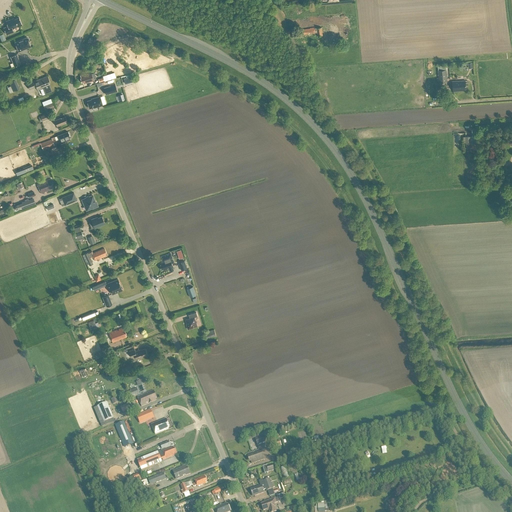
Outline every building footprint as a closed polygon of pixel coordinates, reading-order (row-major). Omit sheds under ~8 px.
[(22,25),(19,17),(14,19),(13,18),(6,21),(8,26),(4,28),(6,34),(13,32),(12,29),(22,25)] [(321,28),(316,28),(314,28),(314,27),(310,28),(310,29),(300,30),(301,34),(317,33),(317,36),(322,36),(321,28)] [(28,38),(27,38),(26,37),(14,42),(18,51),(30,46),(28,41),(29,41),(28,38)] [(10,57),(14,66),(20,64),(16,54),(10,57)] [(447,82),(446,70),(446,65),(438,66),(438,70),(439,82),(447,82)] [(83,84),(93,81),(91,73),(84,75),(84,74),(79,76),(80,78),(79,78),(80,82),(82,82),(83,84)] [(48,82),(49,82),(50,82),(47,76),(34,81),(27,84),(29,89),(36,87),(37,90),(43,88),(45,94),(52,91),(48,82)] [(19,89),(15,79),(9,82),(13,91),(19,89)] [(465,89),(465,81),(456,81),(451,81),(452,92),(464,91),(464,89),(465,89)] [(106,94),(117,91),(114,83),(110,84),(110,86),(104,88),(106,94)] [(90,99),(86,101),(88,108),(93,107),(102,105),(99,96),(90,99)] [(44,110),(53,107),(51,102),(43,105),(44,110)] [(64,121),(66,121),(64,116),(60,117),(53,119),(56,126),(64,122),(64,121)] [(68,136),(69,136),(68,131),(57,135),(60,143),(65,142),(64,141),(69,139),(68,136)] [(53,143),(56,142),(54,136),(51,137),(52,138),(40,143),(42,149),(54,145),(53,143)] [(466,149),(471,149),(471,144),(475,144),(475,136),(466,137),(466,149)] [(40,193),(54,187),(50,179),(37,184),(40,193)] [(511,185),(499,186),(499,196),(509,195),(509,193),(511,192),(511,185)] [(74,192),(61,197),(64,205),(77,200),(74,192)] [(92,195),(82,199),(86,210),(91,208),(92,208),(97,206),(95,201),(92,195)] [(18,210),(35,204),(33,198),(28,200),(28,198),(24,200),(25,201),(22,202),(22,203),(16,205),(18,210)] [(102,220),(103,220),(101,216),(95,218),(95,217),(91,219),(91,221),(89,222),(91,229),(94,227),(94,228),(103,224),(102,220)] [(90,258),(93,257),(94,260),(105,255),(105,253),(106,253),(104,248),(92,253),(92,251),(84,254),(84,255),(83,255),(87,265),(89,264),(89,266),(93,264),(90,258)] [(170,272),(173,271),(172,268),(172,267),(170,261),(160,264),(160,266),(159,266),(161,270),(163,270),(163,271),(169,269),(170,272)] [(185,261),(179,263),(182,270),(187,268),(185,261)] [(107,283),(112,293),(112,294),(122,290),(122,289),(122,288),(121,286),(120,285),(118,279),(107,283)] [(187,289),(190,297),(196,295),(193,286),(187,289)] [(112,304),(108,295),(102,297),(106,306),(112,304)] [(129,298),(114,304),(115,306),(130,301),(129,298)] [(196,317),(195,313),(189,315),(190,319),(184,320),(186,325),(185,326),(187,330),(191,329),(191,328),(196,327),(193,318),(196,317)] [(112,342),(126,337),(125,334),(126,334),(123,326),(108,332),(112,342)] [(206,338),(216,335),(214,329),(204,332),(206,338)] [(101,357),(112,353),(111,350),(109,347),(99,351),(101,357)] [(143,355),(147,354),(145,348),(139,350),(135,351),(135,349),(129,351),(132,357),(135,356),(136,359),(144,356),(143,355)] [(132,365),(122,369),(124,374),(134,371),(132,365)] [(136,388),(127,392),(129,398),(138,394),(136,388)] [(155,399),(156,398),(153,390),(137,397),(141,407),(156,401),(155,399)] [(114,419),(107,403),(94,409),(100,424),(101,424),(102,427),(115,422),(113,419),(114,419)] [(124,412),(131,409),(129,403),(121,406),(124,412)] [(136,416),(138,420),(152,414),(151,410),(136,416)] [(168,428),(169,427),(166,419),(156,423),(152,425),(151,425),(152,426),(155,435),(163,432),(163,431),(164,430),(164,431),(169,429),(168,428)] [(127,447),(135,444),(127,421),(119,424),(127,447)] [(255,439),(258,447),(259,446),(266,443),(266,444),(269,443),(267,435),(255,439)] [(157,454),(157,452),(137,460),(141,471),(161,463),(160,461),(162,460),(163,460),(177,455),(174,449),(173,449),(173,448),(157,454)] [(251,464),(263,460),(260,451),(247,455),(249,462),(250,462),(251,464)] [(273,465),(263,468),(265,474),(268,473),(275,471),(273,465)] [(180,479),(190,474),(187,468),(186,468),(186,467),(176,471),(180,479)] [(146,471),(138,474),(140,479),(148,476),(146,471)] [(166,480),(164,473),(148,480),(150,486),(166,480)] [(195,480),(196,484),(192,485),(193,488),(197,487),(206,484),(205,482),(206,481),(204,476),(195,480)] [(263,491),(266,490),(266,492),(273,489),(273,488),(275,488),(273,482),(271,483),(270,480),(263,482),(265,488),(263,489),(262,486),(250,490),(253,497),(264,493),(263,491)] [(190,487),(188,483),(181,486),(183,491),(181,491),(183,494),(184,494),(188,492),(187,489),(187,488),(190,487)] [(277,503),(275,499),(265,503),(261,505),(263,511),(269,510),(269,511),(276,511),(274,504),(277,503)] [(329,511),(328,503),(322,504),(316,505),(316,507),(314,508),(314,511),(325,511),(329,511)]
